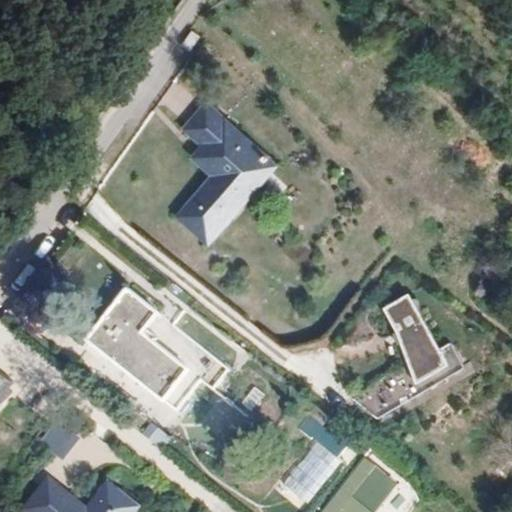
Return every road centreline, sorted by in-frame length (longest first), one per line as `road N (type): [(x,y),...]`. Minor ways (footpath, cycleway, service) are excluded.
road 1 (residential): [(0,278),(195,0)]
road 2 (unknown): [(0,355),(180,495)]
road 3 (track): [(0,244),(69,144)]
